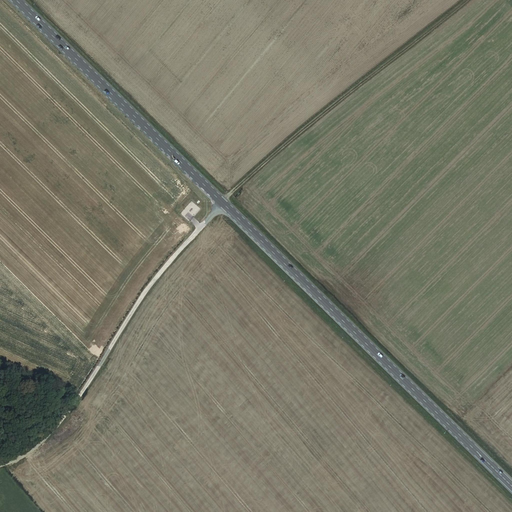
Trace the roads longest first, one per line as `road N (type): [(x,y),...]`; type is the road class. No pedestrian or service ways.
road 1 (secondary): [(222,205),(511,488)]
road 2 (unclassified): [(222,205),(144,293),(48,434),(0,466)]
road 3 (track): [(219,202),(467,0)]
road 4 (secondary): [(13,0),(222,205)]
